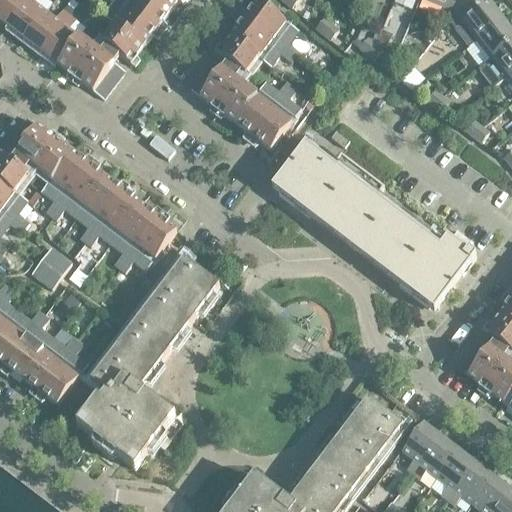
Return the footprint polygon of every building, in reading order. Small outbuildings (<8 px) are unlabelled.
[(1,0),(0,2),(0,24),(7,29),(29,0),(1,0)] [(29,0),(7,29),(24,42),(45,14),(35,6),(39,0),(29,0)] [(103,46),(112,53),(131,67),(181,0),(104,0),(113,7),(103,19),(116,29),(103,46)] [(292,12),(300,2),(297,0),(289,0),(285,6),(292,12)] [(421,0),(421,1),(454,15),(465,0),(421,0)] [(465,0),(454,15),(448,23),(468,50),(476,43),(503,23),(488,4),(482,8),(476,0),(465,0)] [(218,58),(227,65),(246,79),(259,62),(271,71),(281,59),(291,67),(300,56),(289,48),(299,35),(258,5),(218,58)] [(24,42),(41,55),(69,19),(62,13),(56,22),(45,14),(24,42)] [(58,69),(66,59),(80,41),(69,33),(76,24),(69,19),(41,55),(58,69)] [(316,33),(324,38),(331,28),(324,22),(316,33)] [(491,62),(511,46),(511,34),(503,23),(476,43),(491,62)] [(339,34),(331,28),(324,38),(331,44),(339,34)] [(114,67),(97,54),(80,41),(66,59),(58,69),(93,95),(114,67)] [(367,58),(375,48),(368,42),(360,52),(367,58)] [(506,82),(511,76),(511,46),(491,62),(506,82)] [(375,64),(382,53),(375,48),(367,58),(375,64)] [(478,55),(466,63),(479,82),(491,74),(478,55)] [(212,65),(195,88),(191,93),(202,102),(209,93),(224,74),(212,65)] [(104,103),(116,86),(125,75),(114,67),(93,95),(104,103)] [(421,71),(418,74),(424,80),(427,77),(421,71)] [(224,74),(209,93),(202,102),(271,154),(302,114),(289,105),(297,94),(286,86),(278,96),(266,87),(256,99),(224,74)] [(319,80),(314,87),(322,93),(328,86),(319,80)] [(425,83),(419,89),(424,94),(430,88),(425,83)] [(435,110),(443,100),(435,94),(427,105),(435,110)] [(442,116),(450,106),(443,100),(435,110),(442,116)] [(28,122),(23,128),(6,150),(18,159),(27,148),(40,131),(28,122)] [(474,141),(482,131),(474,125),(467,135),(474,141)] [(40,131),(27,148),(18,159),(51,184),(41,196),(54,206),(46,216),(57,224),(65,214),(77,223),(88,232),(80,242),(91,251),(99,240),(123,258),(115,268),(126,277),(134,266),(146,276),(177,235),(40,131)] [(482,147),(489,137),(482,131),(474,141),(482,147)] [(336,135),(331,141),(344,151),(349,145),(336,135)] [(309,219),(434,316),(476,261),(468,255),(467,257),(453,247),(450,251),(380,198),(384,192),(341,159),(336,164),(309,144),(304,151),(301,155),(273,190),(309,219)] [(0,263),(3,260),(0,258),(0,242),(10,229),(21,237),(29,226),(18,218),(28,205),(15,196),(29,179),(1,158),(0,158),(0,263)] [(52,252),(32,278),(52,293),(72,267),(52,252)] [(176,420),(161,409),(141,394),(220,290),(184,263),(91,386),(106,397),(101,403),(98,401),(77,429),(135,473),(176,420)] [(31,325),(19,316),(7,307),(15,297),(4,288),(0,294),(0,365),(58,409),(89,369),(76,359),(84,349),(73,341),(65,351),(42,333),(50,323),(39,315),(31,325)] [(511,301),(485,337),(495,344),(511,357),(511,301)] [(479,344),(462,367),(458,372),(468,380),(489,352),(479,344)] [(510,397),(511,393),(511,369),(489,352),(468,380),(503,406),(510,397)] [(511,393),(510,397),(503,406),(511,413),(511,393)] [(368,403),(290,506),(255,480),(230,511),(341,511),(404,430),(368,403)] [(414,464),(407,473),(414,478),(442,441),(424,427),(402,455),(414,464)] [(420,483),(427,474),(438,482),(459,454),(442,441),(414,478),(420,483)] [(438,482),(431,491),(441,499),(448,504),(476,467),(459,454),(438,482)] [(472,508),(493,480),(476,467),(448,504),(455,509),(462,500),(472,508)] [(496,511),(510,493),(493,480),(472,508),(476,511),(496,511)] [(511,511),(511,494),(510,493),(496,511),(511,511)]
